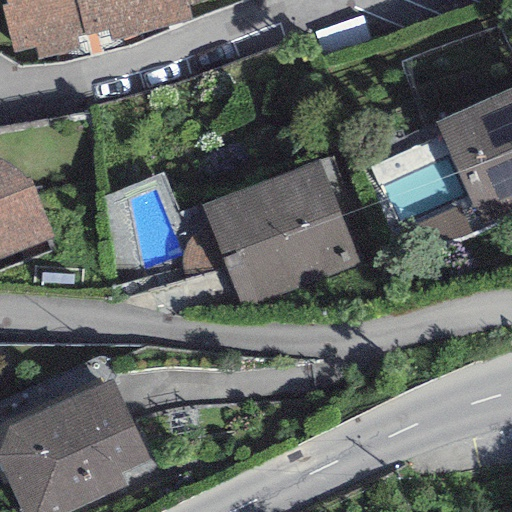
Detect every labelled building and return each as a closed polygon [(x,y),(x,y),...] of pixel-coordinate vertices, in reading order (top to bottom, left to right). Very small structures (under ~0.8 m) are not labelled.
[(6,0),(18,48),(48,40),(52,58),(185,25),(178,0),(6,0)] [(511,88),(435,122),(480,224),(511,210),(511,88)] [(322,158),(202,202),(242,309),(362,265),(322,158)] [(0,257),(45,242),(18,163),(0,169),(0,257)] [(148,460),(110,379),(6,426),(0,443),(0,469),(20,511),(74,511),(126,489),(119,473),(148,460)]
